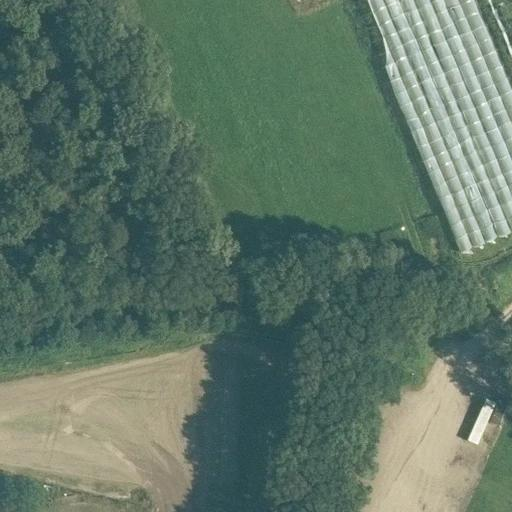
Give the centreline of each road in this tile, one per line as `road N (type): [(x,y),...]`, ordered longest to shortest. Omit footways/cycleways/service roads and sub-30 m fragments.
road 1 (track): [(104,0),(199,229),(258,292)]
road 2 (track): [(258,292),(388,288),(511,302)]
